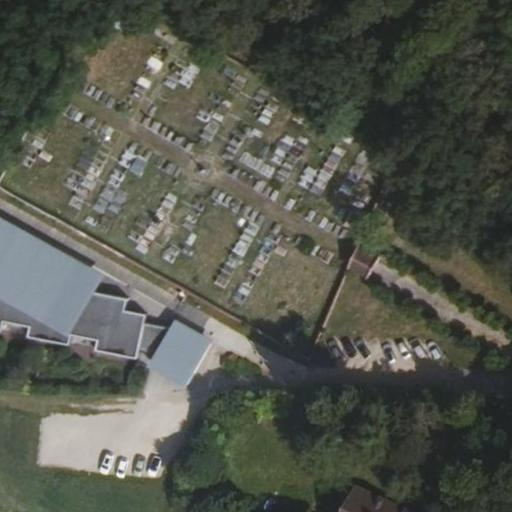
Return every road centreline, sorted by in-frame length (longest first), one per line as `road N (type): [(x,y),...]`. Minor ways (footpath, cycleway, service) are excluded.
road 1 (track): [(0,395),(168,401),(318,378)]
road 2 (residential): [(318,378),(511,388)]
